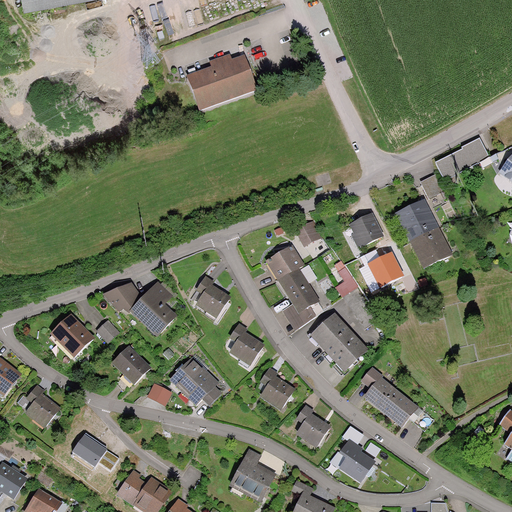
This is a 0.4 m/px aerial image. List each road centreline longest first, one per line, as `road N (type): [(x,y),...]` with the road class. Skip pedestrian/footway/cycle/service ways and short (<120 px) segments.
road 1 (residential): [(450,486),(399,500),(351,495),(253,440),(81,396),(50,379),(0,326)]
road 2 (residential): [(450,486),(365,426),(296,363),(223,234)]
road 3 (residential): [(0,321),(223,234)]
road 4 (residential): [(382,177),(300,14)]
road 5 (residential): [(223,234),(382,177)]
road 6 (residential): [(382,177),(511,102)]
